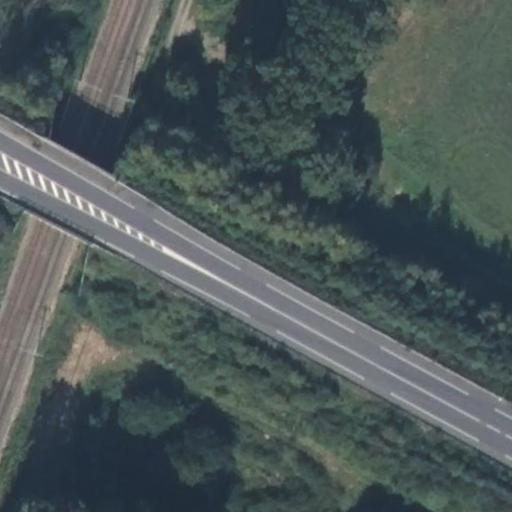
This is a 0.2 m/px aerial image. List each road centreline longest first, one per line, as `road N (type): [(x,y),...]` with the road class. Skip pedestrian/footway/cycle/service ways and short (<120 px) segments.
road 1 (track): [(511,308),(178,121),(158,94),(169,46)]
road 2 (primary): [(266,307),(0,141)]
road 3 (primary): [(0,178),(266,307)]
road 4 (primary): [(266,307),(511,437)]
